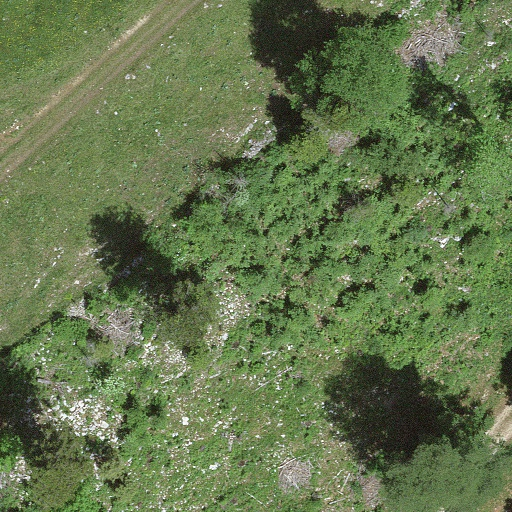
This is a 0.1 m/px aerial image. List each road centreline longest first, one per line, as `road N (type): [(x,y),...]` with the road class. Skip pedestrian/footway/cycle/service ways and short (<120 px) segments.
road 1 (track): [(185,0),(0,168)]
road 2 (track): [(435,511),(511,416)]
